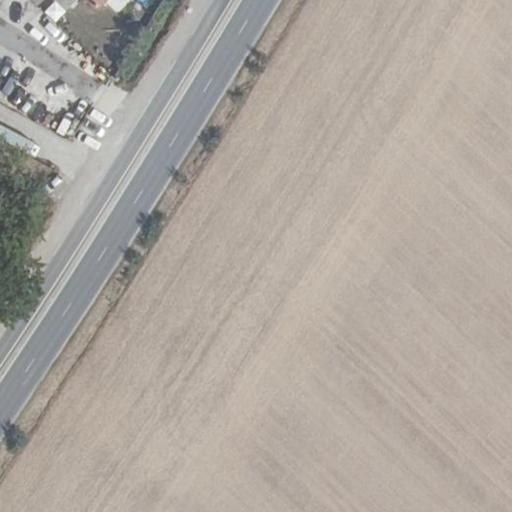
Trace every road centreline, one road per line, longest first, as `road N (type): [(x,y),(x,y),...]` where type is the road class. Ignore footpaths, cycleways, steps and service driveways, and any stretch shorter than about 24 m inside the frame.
road 1 (primary): [(0,410),(260,0)]
road 2 (primary): [(223,0),(0,351)]
